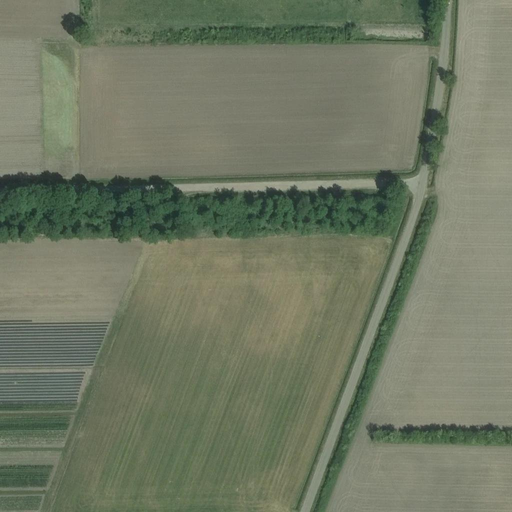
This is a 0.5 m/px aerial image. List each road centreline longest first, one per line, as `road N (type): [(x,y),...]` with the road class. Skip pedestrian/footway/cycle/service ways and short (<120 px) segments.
road 1 (unclassified): [(305,511),(416,205),(447,0)]
road 2 (track): [(0,191),(421,182)]
